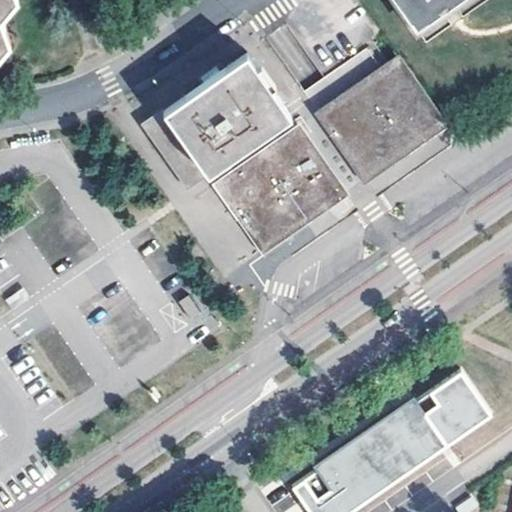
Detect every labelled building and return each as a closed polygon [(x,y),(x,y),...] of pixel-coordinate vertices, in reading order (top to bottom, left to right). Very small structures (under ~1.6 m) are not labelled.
[(0,0),(0,58),(7,59),(23,42),(12,14),(23,0),(0,0)] [(399,0),(418,26),(443,9),(447,15),(459,6),(455,0),(399,0)] [(443,9),(418,26),(422,32),(447,15),(443,9)] [(181,105),(146,130),(188,190),(290,119),(250,56),(233,68),(216,80),(181,105)] [(334,109),(322,118),(364,180),(433,132),(449,121),(406,58),(334,109)] [(301,133),(220,188),(233,207),(264,250),(287,234),(321,211),(343,196),(305,139),(301,133)] [(189,319),(200,312),(189,294),(178,301),(189,319)] [(352,511),(492,415),(460,370),(427,393),(416,401),(413,397),(412,398),(403,404),(312,467),(315,471),(305,478),(292,487),(309,511),(352,511)] [(471,495),(456,506),(459,511),(467,511),(478,505),(471,495)]
